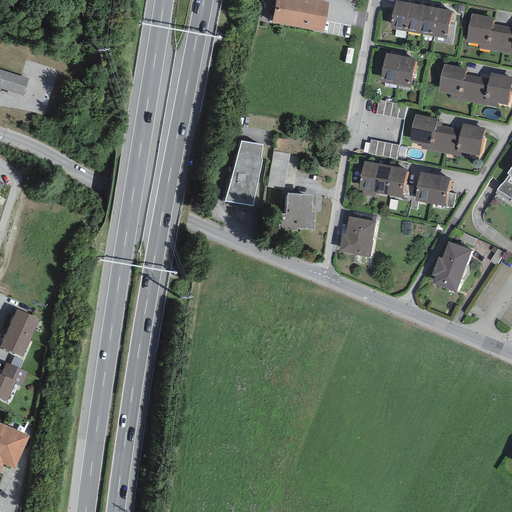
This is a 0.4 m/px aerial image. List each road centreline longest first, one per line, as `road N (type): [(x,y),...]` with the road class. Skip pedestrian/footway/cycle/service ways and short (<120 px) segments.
road 1 (motorway): [(116,511),(204,0)]
road 2 (motorway): [(164,0),(87,511)]
road 3 (residential): [(324,279),(375,0)]
road 4 (residential): [(324,279),(106,187)]
road 5 (residential): [(511,132),(402,312)]
